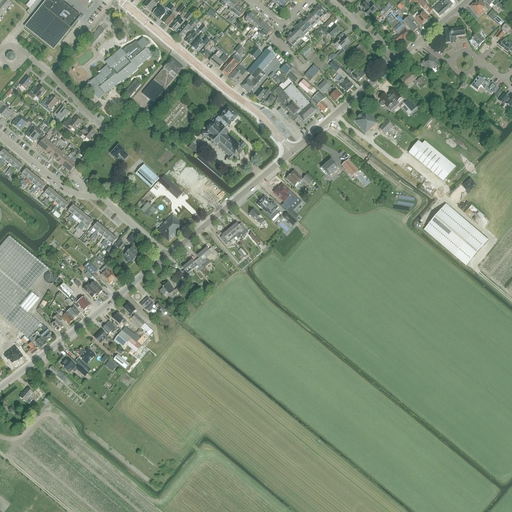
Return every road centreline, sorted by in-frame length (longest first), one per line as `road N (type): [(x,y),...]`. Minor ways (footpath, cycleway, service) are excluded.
road 1 (tertiary): [(292,150),(121,0)]
road 2 (tertiary): [(0,388),(168,255)]
road 3 (residential): [(168,255),(104,203),(65,192),(0,136)]
road 4 (tertiary): [(168,255),(292,150)]
road 5 (track): [(322,124),(417,196),(409,216)]
road 6 (residential): [(106,129),(16,45),(0,51)]
road 7 (tertiary): [(292,150),(396,60)]
